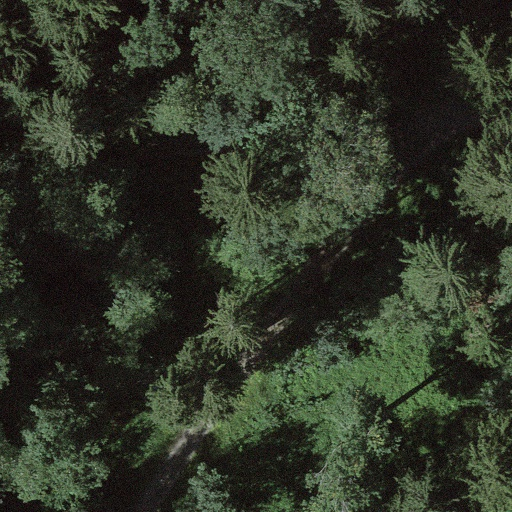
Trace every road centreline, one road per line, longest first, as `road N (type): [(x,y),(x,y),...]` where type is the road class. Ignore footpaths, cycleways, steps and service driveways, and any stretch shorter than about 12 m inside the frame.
road 1 (track): [(147,511),(192,433),(438,120),(436,46),(458,0)]
road 2 (track): [(511,107),(0,176)]
